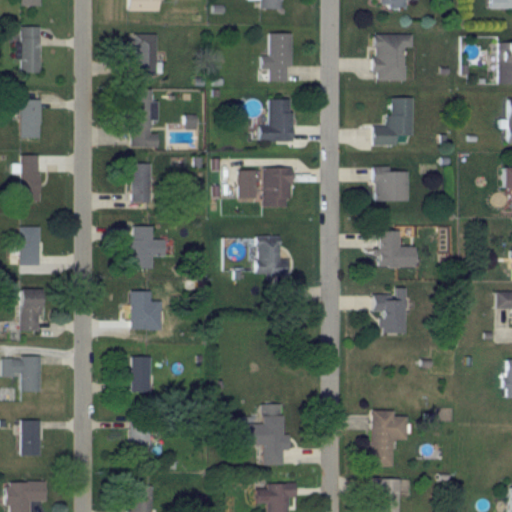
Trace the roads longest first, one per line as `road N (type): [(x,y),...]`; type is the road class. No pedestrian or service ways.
road 1 (residential): [(327,511),(326,0)]
road 2 (residential): [(81,0),(82,511)]
